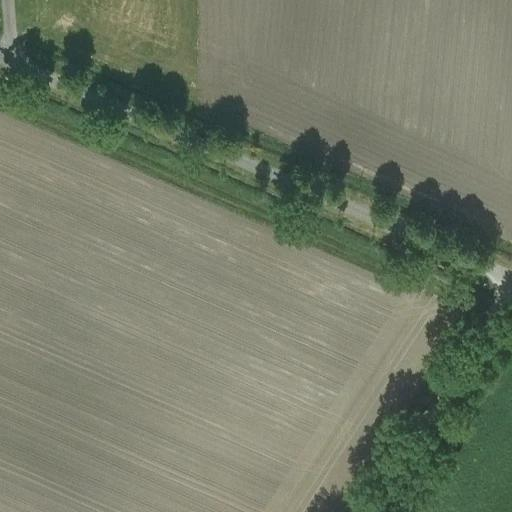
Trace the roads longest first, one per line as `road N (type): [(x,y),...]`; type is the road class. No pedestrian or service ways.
road 1 (unclassified): [(0,55),(511,276)]
road 2 (track): [(365,511),(511,288)]
